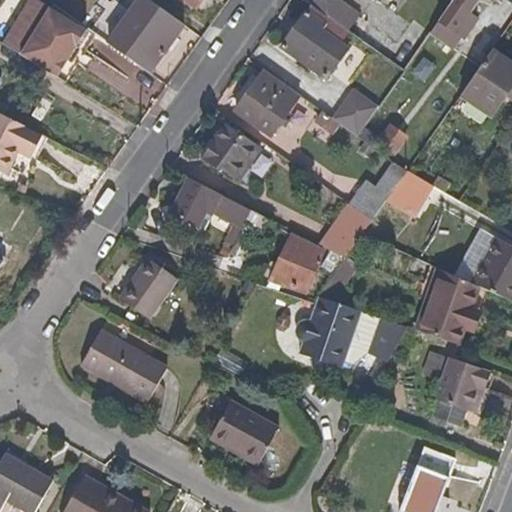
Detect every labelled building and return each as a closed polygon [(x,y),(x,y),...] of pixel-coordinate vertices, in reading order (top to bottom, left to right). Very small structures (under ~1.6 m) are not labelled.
[(0,44),(56,79),(87,30),(35,0),(28,0),(0,44)] [(149,74),(183,26),(147,0),(139,0),(108,45),(149,74)] [(182,0),(197,10),(203,0),(182,0)] [(335,24),(346,8),(336,0),(316,0),(312,8),(335,24)] [(465,39),(477,22),(470,16),(478,3),(473,0),(454,0),(431,34),(454,50),(462,39),(465,39)] [(325,47),(321,44),(335,24),(312,8),(282,49),(311,69),(325,47)] [(81,22),(84,17),(79,13),(76,19),(81,22)] [(511,100),(511,66),(494,54),(470,88),(481,95),(500,108),(508,97),(511,100)] [(271,137),(300,98),(266,73),(236,113),(271,137)] [(478,101),(481,95),(470,88),(468,86),(461,97),(475,106),(478,101)] [(366,130),(379,110),(354,92),(337,115),(334,121),(338,125),(358,138),(358,139),(366,130)] [(500,108),(481,95),(478,101),(497,113),(500,108)] [(338,125),(334,121),(322,114),(318,121),(334,132),(338,125)] [(0,173),(18,182),(33,154),(42,136),(0,115),(0,173)] [(240,181),(262,150),(227,125),(202,161),(218,172),(220,170),(234,179),(240,181)] [(395,155),(407,137),(391,126),(381,141),(379,144),(395,155)] [(379,144),(381,141),(366,130),(358,139),(375,151),(379,144)] [(511,153),(511,151),(511,130),(500,146),(511,153)] [(39,157),(48,139),(42,136),(33,154),(39,157)] [(372,222),(398,188),(407,173),(395,165),(378,189),(368,183),(351,207),(372,222)] [(427,206),(435,189),(407,173),(398,188),(427,206)] [(214,214),(223,198),(186,180),(167,216),(197,231),(205,216),(212,218),(214,214)] [(245,227),(252,212),(223,198),(214,214),(220,217),(238,227),(243,229),(245,227)] [(346,260),(362,237),(372,222),(351,207),(323,248),(334,254),(346,260)] [(263,236),(269,221),(252,212),(245,227),(263,236)] [(234,248),(243,229),(238,227),(230,245),(234,248)] [(305,293),(322,256),(291,240),(273,279),(305,293)] [(511,250),(498,242),(473,286),(481,290),(511,303),(511,250)] [(335,275),(346,260),(334,254),(326,271),(335,275)] [(147,322),(176,282),(146,261),(118,299),(147,322)] [(474,312),(479,296),(481,290),(473,286),(443,272),(432,303),(422,333),(459,347),(466,330),(472,332),(478,314),(474,312)] [(483,316),(488,300),(479,296),(474,312),(478,314),(483,316)] [(360,352),(372,317),(324,300),(318,299),(313,304),(308,323),(303,324),(299,326),(296,329),(294,334),(295,338),(297,342),(300,345),(297,356),(338,369),(340,362),(348,364),(360,352)] [(147,406),(166,371),(114,343),(95,377),(147,406)] [(458,425),(465,408),(476,412),(492,372),(447,356),(441,374),(446,375),(438,399),(432,416),(458,425)] [(438,399),(446,375),(441,374),(433,397),(438,399)] [(275,432),(227,404),(209,436),(240,453),(237,459),(255,469),(275,432)] [(240,453),(209,436),(206,441),(237,459),(240,453)] [(21,511),(33,511),(49,483),(3,457),(0,463),(0,506),(3,501),(21,511)] [(433,511),(446,480),(414,469),(398,511),(433,511)] [(139,511),(82,479),(62,511),(139,511)]
